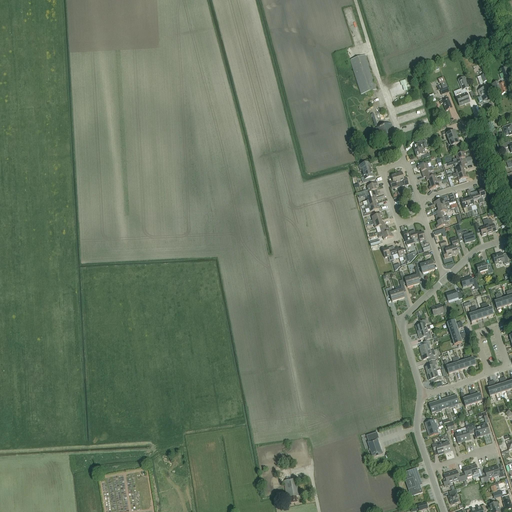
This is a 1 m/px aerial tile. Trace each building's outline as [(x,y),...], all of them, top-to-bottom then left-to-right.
[(376,90),(365,56),(350,60),(361,95),(376,90)] [(438,64),(432,66),(435,73),(440,71),(438,64)] [(504,78),(509,76),(509,75),(511,74),(508,67),(506,68),(501,70),(504,78)] [(458,80),(462,91),(470,88),(465,77),(458,80)] [(441,86),(437,88),(438,90),(438,91),(438,92),(440,91),(441,95),(442,95),(449,92),(448,88),(443,78),(438,80),(440,85),(440,84),(441,86)] [(507,91),(504,83),(500,84),(499,82),(492,84),(495,92),(497,91),(498,95),(501,94),(502,95),(506,94),(506,92),(507,91)] [(480,96),(477,98),(479,103),(483,102),(491,99),(489,94),(487,88),(478,91),(480,96)] [(460,106),(469,103),(466,94),(456,98),(460,106)] [(448,98),(441,101),(440,102),(441,105),(443,104),(446,112),(452,109),(448,98)] [(382,139),(383,145),(394,142),(392,136),(395,135),(391,124),(375,129),(377,134),(378,140),(382,139)] [(511,127),(511,125),(502,128),(505,137),(509,136),(511,134),(511,127)] [(448,141),(457,138),(455,132),(449,134),(448,131),(442,133),(443,136),(446,135),(448,141)] [(459,144),(457,138),(448,141),(449,144),(447,145),(448,148),(447,148),(448,151),(454,149),(453,146),(459,144)] [(413,148),(415,153),(424,150),(428,149),(426,144),(425,141),(423,141),(423,140),(417,142),(418,146),(413,148)] [(509,148),(511,153),(511,144),(509,145),(508,142),(503,144),(504,149),(509,148)] [(424,150),(415,153),(416,158),(421,156),(422,159),(430,157),(429,154),(425,155),(424,150)] [(453,163),(465,159),(464,156),(466,155),(465,153),(455,156),(456,159),(452,160),(453,163)] [(465,159),(453,163),(454,165),(458,164),(459,169),(465,167),(464,166),(467,165),(465,159)] [(362,171),(363,174),(372,172),(371,169),(372,168),(370,162),(359,166),(360,172),(362,171)] [(421,173),(433,169),(432,167),(428,168),(427,164),(417,168),(418,170),(420,169),(421,173)] [(465,167),(459,169),(455,170),(456,174),(452,175),(453,177),(465,173),(464,170),(466,170),(465,167)] [(433,169),(421,173),(423,178),(425,178),(426,179),(431,178),(430,172),(434,171),(433,169)] [(363,174),(364,178),(362,179),(363,184),(375,180),(374,175),(373,175),(372,172),(363,174)] [(396,174),(400,187),(400,188),(404,186),(404,187),(409,186),(406,178),(404,179),(402,173),(396,174)] [(465,173),(453,177),(454,179),(457,178),(459,181),(468,178),(468,176),(466,176),(465,173)] [(392,190),(400,187),(396,174),(391,176),(392,181),(389,182),(392,190)] [(436,176),(431,178),(426,179),(427,182),(429,181),(430,184),(441,181),(441,178),(437,180),(436,176)] [(441,181),(430,184),(431,187),(429,188),(429,190),(439,187),(438,184),(442,183),(441,181)] [(369,193),(376,190),(375,187),(377,187),(377,184),(367,187),(368,191),(364,192),(365,194),(369,193)] [(481,191),(478,192),(482,204),(484,203),(483,199),(486,198),(483,188),(481,189),(481,191)] [(371,200),(376,199),(376,197),(378,196),(376,190),(369,193),(365,194),(365,196),(369,195),(371,200)] [(473,202),(478,200),(479,204),(482,204),(478,192),(472,194),(473,196),(471,197),(473,202)] [(470,199),(466,200),(470,212),(472,211),(471,207),(474,206),(473,202),(471,197),(469,197),(470,199)] [(364,208),(376,205),(375,202),(377,201),(376,199),(371,200),(367,202),(368,205),(364,206),(364,208)] [(468,213),(470,212),(466,200),(463,201),(463,199),(460,200),(463,210),(467,209),(468,213)] [(437,208),(449,205),(448,202),(444,204),(443,200),(434,203),(434,206),(436,205),(437,208)] [(376,205),(364,208),(365,211),(369,209),(370,213),(374,212),(379,210),(380,210),(379,207),(377,208),(376,205)] [(449,205),(437,208),(438,211),(436,212),(437,214),(442,213),(447,211),(446,208),(450,207),(449,205)] [(437,223),(449,219),(448,217),(444,218),(442,213),(437,214),(438,216),(435,217),(437,223)] [(369,224),(381,221),(380,218),(382,217),(381,215),(372,218),(373,221),(369,222),(369,224)] [(449,219),(437,223),(438,226),(436,227),(437,229),(447,226),(445,222),(449,221),(449,219)] [(485,227),(487,235),(492,234),(492,233),(495,232),(491,220),(488,221),(488,219),(483,221),(485,227)] [(381,221),(369,224),(370,226),(374,225),(375,229),(379,227),(385,226),(384,223),(382,224),(381,221)] [(385,226),(379,227),(381,232),(377,234),(378,236),(390,232),(388,226),(385,227),(385,226)] [(412,244),(409,233),(405,234),(403,228),(401,228),(405,242),(409,241),(410,245),(412,244)] [(444,229),(434,232),(435,236),(442,234),(443,238),(447,237),(444,229)] [(414,231),(409,233),(412,244),(415,244),(413,240),(418,238),(419,238),(417,233),(415,233),(414,231)] [(390,232),(378,236),(379,238),(382,237),(384,240),(393,237),(393,235),(391,236),(390,232)] [(419,238),(418,238),(420,243),(423,242),(425,246),(427,245),(423,233),(420,234),(419,232),(417,233),(419,238)] [(461,232),(456,233),(459,242),(464,241),(465,244),(475,241),(473,233),(468,235),(467,232),(462,234),(461,232)] [(453,247),(450,248),(453,257),(458,255),(455,247),(459,246),(456,238),(451,240),(453,247)] [(453,257),(450,248),(447,249),(446,246),(445,242),(440,244),(444,259),(453,257)] [(394,247),(388,249),(392,261),(394,260),(393,256),(398,255),(396,249),(395,250),(394,247)] [(392,261),(388,249),(385,250),(384,248),(382,249),(385,259),(388,258),(389,262),(392,261)] [(405,256),(402,249),(399,250),(398,248),(396,249),(398,255),(399,259),(403,258),(405,257),(405,256)] [(509,264),(506,254),(502,255),(502,254),(492,257),(495,265),(503,262),(504,265),(509,264)] [(419,262),(416,263),(417,268),(418,269),(420,268),(422,274),(429,272),(426,264),(420,266),(419,262)] [(432,262),(426,264),(429,272),(435,270),(432,262)] [(479,275),(487,272),(488,275),(493,274),(490,265),(486,266),(485,263),(476,266),(479,275)] [(414,277),(411,278),(413,286),(420,284),(417,276),(420,275),(418,269),(417,268),(415,269),(416,274),(414,274),(414,277)] [(404,276),(401,277),(402,281),(403,283),(405,282),(407,288),(413,286),(411,278),(408,278),(405,280),(404,278),(404,276)] [(478,290),(477,285),(475,279),(472,281),(471,277),(460,281),(463,288),(473,285),(475,291),(478,290)] [(398,300),(396,292),(393,293),(391,288),(385,290),(387,297),(390,296),(392,302),(398,300)] [(396,292),(398,300),(404,299),(402,290),(396,292)] [(462,299),(460,293),(457,294),(456,291),(445,294),(448,302),(458,298),(459,300),(462,299)] [(498,295),(502,308),(508,306),(505,299),(502,300),(501,299),(502,298),(501,294),(498,295)] [(483,304),(488,318),(493,316),(491,308),(487,310),(487,308),(488,308),(486,303),(483,304)] [(480,312),(482,319),(488,318),(483,304),(481,305),(482,310),(483,309),(483,311),(480,312)] [(441,306),(431,309),(434,316),(443,313),(441,306)] [(472,308),(477,321),(482,319),(480,312),(476,313),(476,312),(477,311),(475,307),(472,308)] [(427,330),(427,328),(426,325),(427,324),(426,320),(420,322),(421,325),(416,327),(418,333),(427,330)] [(462,325),(449,329),(451,335),(458,332),(457,329),(458,328),(459,329),(463,328),(462,325)] [(427,330),(418,333),(419,340),(425,338),(426,341),(432,340),(431,335),(429,336),(427,331),(429,330),(427,330)] [(466,336),(452,340),(454,346),(462,343),(460,340),(462,339),(462,340),(466,339),(466,336)] [(421,354),(431,351),(429,346),(431,345),(429,341),(423,343),(424,346),(419,348),(421,354)] [(431,351),(421,354),(423,361),(428,359),(429,362),(435,360),(434,356),(435,356),(433,351),(431,351)] [(466,355),(470,368),(476,366),(473,359),(470,360),(469,358),(470,358),(469,354),(466,355)] [(455,358),(459,372),(465,370),(462,362),(459,363),(458,362),(459,362),(458,357),(455,358)] [(454,373),(451,366),(448,367),(447,365),(448,365),(446,361),(444,362),(445,368),(446,368),(448,375),(454,373)] [(427,374),(437,372),(435,366),(437,366),(435,362),(429,363),(430,366),(425,368),(427,374)] [(437,372),(427,374),(429,381),(434,380),(435,382),(441,381),(440,377),(438,377),(437,372)] [(511,390),(509,383),(506,384),(505,382),(506,382),(505,378),(502,379),(506,392),(511,390)] [(491,382),(495,396),(501,394),(498,386),(495,387),(494,386),(495,386),(494,381),(491,382)] [(472,391),(476,404),(482,402),(479,394),(476,396),(475,394),(476,394),(475,390),(472,391)] [(471,406),(468,398),(465,399),(464,398),(465,398),(463,393),(460,394),(462,400),(463,400),(465,407),(471,406)] [(456,407),(455,406),(459,405),(456,396),(449,398),(453,408),(456,407)] [(453,408),(449,398),(442,400),(445,409),(449,408),(449,410),(453,408)] [(445,409),(442,400),(436,402),(439,413),(442,412),(442,410),(445,409)] [(439,413),(436,402),(429,405),(432,414),(435,412),(436,414),(439,413)] [(427,430),(438,427),(437,424),(435,424),(434,421),(425,424),(427,430)] [(481,427),(480,427),(483,436),(490,434),(487,425),(486,425),(485,423),(480,425),(481,427)] [(475,428),(474,427),(473,424),(469,426),(472,434),(475,433),(477,438),(483,436),(480,427),(475,428)] [(461,429),(462,432),(461,433),(464,442),(471,440),(469,435),(472,434),(469,426),(465,427),(466,428),(461,429)] [(438,427),(427,430),(429,437),(438,434),(437,431),(439,430),(438,427)] [(383,455),(377,439),(379,438),(377,432),(368,435),(370,441),(367,442),(372,458),(383,455)] [(458,444),(464,442),(461,433),(455,435),(458,444)] [(293,467),(309,465),(305,440),(289,442),(293,467)] [(442,444),(445,454),(451,452),(448,442),(442,444)] [(445,454),(442,444),(436,446),(436,444),(432,445),(434,452),(437,451),(438,456),(445,454)] [(469,467),(472,476),(473,479),(480,477),(479,474),(476,465),(469,467)] [(491,469),(494,478),(499,476),(500,478),(504,477),(502,470),(499,471),(497,466),(491,469)] [(472,476),(469,467),(463,469),(464,474),(461,475),(464,481),(467,480),(467,478),(472,476)] [(411,498),(423,494),(420,485),(422,484),(417,469),(405,473),(407,481),(405,481),(411,498)] [(494,478),(491,469),(484,471),(486,476),(483,476),(485,483),(489,481),(488,480),(494,478)] [(464,481),(461,475),(458,476),(457,471),(450,473),(453,483),(459,481),(459,483),(464,481)] [(453,483),(450,473),(444,475),(445,480),(442,481),(444,487),(449,486),(448,484),(453,483)] [(288,499),(287,499),(288,504),(297,503),(296,497),(299,497),(296,479),(284,481),(286,497),(287,497),(288,499)] [(494,486),(490,487),(494,500),(499,498),(497,492),(495,487),(495,486),(494,486)] [(450,496),(448,497),(451,505),(452,506),(455,505),(454,504),(459,503),(456,496),(456,494),(450,496)] [(509,496),(502,498),(504,504),(503,504),(506,511),(511,509),(511,507),(510,502),(509,496)] [(488,502),(489,505),(490,511),(499,511),(497,503),(493,504),(492,501),(488,502)] [(426,503),(417,506),(419,511),(428,509),(427,506),(427,504),(426,503)]
